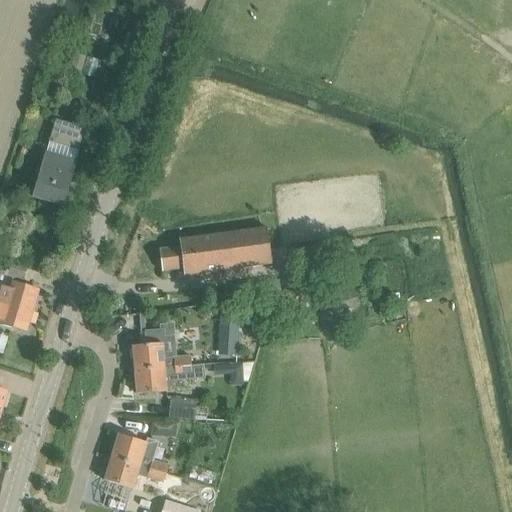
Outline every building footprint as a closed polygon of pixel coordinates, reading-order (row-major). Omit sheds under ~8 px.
[(68,150),(78,153),(85,130),(55,121),(48,144),(51,145),(47,156),(45,156),(33,197),(62,206),(75,164),(65,161),(68,150)] [(183,270),(184,277),(270,265),(266,229),(179,241),(180,248),(160,251),(162,272),(183,270)] [(354,274),(349,240),(302,248),(306,270),(333,266),(335,277),(354,274)] [(27,267),(5,260),(4,263),(0,262),(0,277),(1,276),(23,282),(27,267)] [(27,327),(37,293),(12,285),(10,293),(1,290),(0,292),(0,317),(2,318),(2,320),(27,327)] [(317,299),(320,315),(358,308),(355,292),(317,299)] [(216,307),(214,352),(234,353),(236,323),(246,324),(247,309),(236,308),(216,307)] [(146,347),(132,348),(135,372),(189,367),(188,358),(163,361),(162,345),(164,345),(162,331),(144,332),(146,347)] [(242,365),(229,366),(229,372),(234,376),(243,375),(242,365)] [(189,367),(135,372),(137,396),(166,393),(166,391),(169,390),(176,383),(203,380),(201,366),(189,367)] [(169,418),(193,420),(194,408),(195,401),(171,399),(169,418)] [(153,434),(177,436),(178,424),(153,423),(153,434)] [(165,475),(168,467),(152,462),(158,443),(147,440),(146,444),(119,436),(112,459),(165,475)] [(163,484),(165,475),(112,459),(105,482),(133,491),(137,476),(163,484)] [(194,511),(166,503),(163,511),(194,511)]
